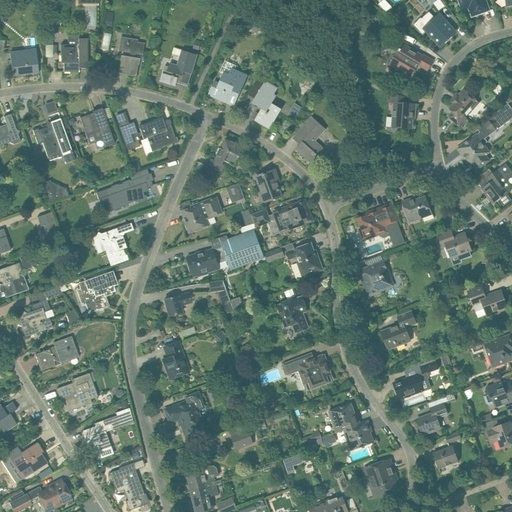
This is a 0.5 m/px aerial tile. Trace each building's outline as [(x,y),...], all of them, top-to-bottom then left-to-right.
[(385,0),(383,0),(378,5),(386,13),(392,8),(385,0)] [(485,0),(460,0),(461,2),(462,2),(464,7),(468,5),(472,16),(489,10),(485,0)] [(420,18),(413,25),(422,34),(425,31),(438,45),(443,41),(445,43),(452,37),(450,34),(455,30),(448,23),(442,16),(437,20),(434,17),(429,12),(422,18),(420,18)] [(244,14),(240,24),(256,31),(259,22),(244,14)] [(101,49),(108,50),(111,34),(104,32),(101,49)] [(87,68),(87,38),(79,39),(79,35),(67,35),(67,45),(60,45),(60,53),(60,63),(63,63),(63,71),(73,71),(73,68),(87,68)] [(139,59),(138,58),(139,55),(142,55),(144,43),(130,41),(131,39),(128,39),(128,44),(120,42),(119,51),(122,52),(121,56),(120,55),(119,61),(120,61),(118,73),(135,76),(137,65),(138,65),(139,59)] [(199,50),(201,42),(196,40),(193,48),(199,50)] [(423,55),(422,57),(402,45),(391,64),(405,72),(411,76),(418,65),(427,70),(433,60),(424,55),(423,55)] [(11,68),(17,67),(18,75),(38,73),(36,49),(9,52),(11,68)] [(163,69),(163,72),(160,81),(175,86),(177,79),(182,80),(184,72),(191,74),(194,65),(197,55),(182,50),(177,65),(169,63),(167,70),(163,69)] [(212,86),(208,95),(215,98),(227,104),(229,99),(233,91),(239,94),(243,85),(248,75),(234,69),(236,65),(225,60),(220,71),(224,73),(221,79),(220,82),(215,80),(212,86)] [(252,103),(262,109),(255,120),(269,129),(275,121),(281,109),(271,103),(276,96),(274,94),(278,88),(265,80),(259,76),(253,86),(260,90),(257,94),(252,103)] [(450,109),(453,112),(449,117),(463,129),(469,121),(465,117),(462,114),(475,100),(464,90),(459,96),(457,94),(451,100),(455,104),(450,109)] [(412,129),(413,113),(415,114),(416,104),(404,103),(405,96),(394,96),(393,117),(396,118),(395,128),(412,129)] [(295,103),(289,114),(297,119),(303,107),(295,103)] [(511,109),(508,104),(476,128),(480,132),(482,130),(484,129),(486,129),(496,130),(511,118),(511,109)] [(89,144),(102,139),(104,147),(114,143),(102,108),(92,111),(93,113),(80,118),(89,144)] [(0,145),(9,143),(13,144),(20,142),(14,124),(10,114),(3,117),(7,128),(1,130),(0,127),(0,145)] [(38,128),(32,130),(33,132),(38,144),(42,142),(48,160),(62,155),(72,152),(63,128),(63,127),(64,127),(65,129),(68,128),(65,117),(60,119),(50,122),(52,125),(38,130),(38,128)] [(119,127),(126,145),(140,140),(139,137),(142,136),(143,139),(146,137),(149,144),(150,144),(152,149),(160,147),(160,148),(172,144),(171,139),(175,138),(170,124),(165,126),(162,117),(153,120),(153,122),(139,127),(140,132),(138,134),(133,122),(119,127)] [(293,138),(300,145),(296,149),(315,166),(322,159),(327,153),(320,147),(318,148),(313,143),(326,129),(313,117),(293,138)] [(286,122),(281,130),(287,133),(292,126),(286,122)] [(467,149),(462,153),(465,157),(464,158),(470,166),(474,163),(478,169),(489,161),(485,155),(489,152),(484,145),(487,142),(485,139),(486,129),(484,129),(482,130),(480,132),(476,135),(464,144),(467,149)] [(224,142),(215,160),(211,159),(208,166),(216,170),(222,173),(226,165),(223,164),(225,160),(234,165),(239,157),(244,159),(249,151),(228,140),(224,142)] [(136,161),(129,163),(132,172),(139,169),(136,161)] [(483,190),(486,195),(488,194),(494,203),(502,197),(501,195),(504,192),(506,195),(511,192),(511,189),(511,187),(506,180),(511,177),(511,175),(511,171),(506,164),(499,169),(486,178),(489,183),(484,187),(485,189),(483,190)] [(275,170),(266,173),(255,177),(265,202),(282,196),(277,183),(280,182),(275,170)] [(150,175),(151,174),(150,173),(137,178),(101,191),(96,193),(97,197),(100,205),(103,214),(129,205),(128,203),(135,200),(135,202),(145,199),(143,193),(148,191),(145,183),(149,182),(152,181),(150,175)] [(244,199),(238,183),(227,187),(232,203),(244,199)] [(53,189),(45,192),(46,195),(49,203),(69,196),(66,188),(64,188),(57,191),(53,189)] [(425,196),(413,201),(412,198),(402,202),(409,222),(417,219),(416,217),(431,211),(425,196)] [(187,225),(190,224),(192,231),(208,225),(206,219),(221,213),(222,212),(219,203),(218,204),(216,198),(201,203),(192,207),(194,213),(184,217),(187,225)] [(274,214),(267,217),(268,221),(267,221),(271,231),(282,227),(282,230),(296,225),(305,221),(304,219),(309,217),(305,205),(300,207),(299,205),(290,208),(274,214)] [(375,213),(359,219),(362,228),(360,229),(362,235),(364,234),(365,236),(368,235),(369,238),(378,234),(379,234),(380,236),(384,238),(390,236),(389,233),(386,225),(390,223),(396,221),(390,205),(385,207),(375,211),(375,213)] [(249,210),(242,213),(244,218),(247,226),(254,223),(251,215),(249,210)] [(264,210),(251,215),(255,226),(267,221),(268,221),(267,217),(264,210)] [(55,222),(48,225),(52,236),(59,233),(55,222)] [(122,233),(124,234),(133,230),(131,223),(91,237),(97,254),(113,248),(113,250),(117,251),(126,248),(122,237),(121,236),(122,233)] [(400,228),(390,232),(396,247),(406,243),(400,228)] [(3,229),(0,229),(0,253),(0,254),(11,250),(6,237),(3,229)] [(254,231),(230,240),(221,242),(222,247),(227,261),(228,261),(231,270),(264,258),(254,231)] [(450,231),(438,235),(442,247),(445,245),(450,258),(459,255),(461,260),(472,256),(470,251),(471,250),(465,233),(461,235),(454,238),(452,238),(450,231)] [(294,249),(286,252),(287,254),(289,259),(297,256),(303,271),(306,278),(323,271),(321,264),(317,255),(316,256),(311,243),(302,247),(294,249)] [(187,257),(193,277),(219,269),(218,264),(227,261),(222,247),(213,250),(213,249),(187,257)] [(268,262),(285,255),(282,247),(265,253),(268,262)] [(365,288),(372,285),(377,283),(380,290),(392,285),(381,255),(375,257),(365,261),(368,267),(362,269),(366,280),(363,282),(365,288)] [(0,292),(3,292),(5,291),(11,294),(25,290),(20,275),(19,273),(21,270),(23,269),(32,266),(28,256),(20,259),(21,262),(19,263),(18,262),(7,267),(0,269),(0,292)] [(81,289),(76,291),(81,305),(85,303),(89,312),(98,309),(108,306),(104,296),(111,294),(110,292),(108,287),(113,285),(116,284),(112,272),(106,274),(102,275),(84,282),(79,284),(80,287),(81,289)] [(57,286),(43,291),(46,298),(62,293),(57,286)] [(472,290),(468,292),(472,305),(473,305),(481,302),(486,315),(487,317),(490,316),(500,313),(498,308),(506,305),(501,290),(497,292),(485,296),(481,287),(472,290)] [(455,290),(441,295),(444,302),(457,297),(455,290)] [(182,312),(180,306),(191,302),(188,293),(177,296),(164,300),(169,316),(182,312)] [(287,302),(277,305),(281,317),(285,327),(295,323),(298,331),(308,328),(302,312),(306,310),(304,304),(302,297),(297,299),(297,298),(287,302)] [(25,314),(22,315),(15,317),(17,325),(20,324),(22,331),(25,330),(27,336),(39,332),(43,334),(45,330),(52,328),(50,320),(46,319),(44,312),(50,309),(47,300),(31,305),(32,311),(25,314)] [(221,306),(218,307),(221,315),(234,311),(231,302),(221,306)] [(73,310),(66,313),(70,324),(78,319),(73,310)] [(397,317),(400,324),(381,331),(388,350),(410,341),(405,327),(416,323),(412,311),(397,317)] [(181,336),(195,332),(193,327),(179,331),(181,336)] [(55,347),(35,354),(41,371),(45,370),(50,368),(70,360),(69,356),(77,353),(71,336),(62,339),(53,343),(55,347)] [(511,343),(509,336),(500,340),(484,345),(492,366),(504,362),(511,359),(511,354),(509,346),(511,345),(511,343)] [(169,379),(179,376),(188,372),(177,342),(173,344),(163,347),(167,358),(162,360),(169,379)] [(305,372),(307,379),(303,381),(306,389),(317,384),(326,381),(329,376),(330,376),(325,361),(326,360),(324,357),(305,364),(302,358),(284,365),(287,374),(300,370),(301,374),(305,372)] [(434,357),(419,363),(420,367),(423,374),(427,373),(438,369),(435,361),(434,357)] [(61,404),(62,407),(63,407),(65,413),(92,403),(90,399),(97,397),(89,373),(72,379),(74,382),(56,389),(62,404),(61,404)] [(403,379),(393,383),(399,400),(404,398),(409,396),(423,391),(430,388),(427,378),(428,377),(427,373),(423,374),(417,376),(416,374),(407,378),(403,379)] [(486,388),(490,399),(491,399),(494,408),(511,401),(511,388),(510,383),(503,386),(501,382),(486,388)] [(166,409),(169,419),(179,416),(185,432),(196,428),(195,426),(197,422),(199,422),(196,413),(204,410),(198,392),(182,398),(183,403),(166,409)] [(432,414),(417,420),(422,434),(426,433),(431,431),(441,428),(437,418),(448,414),(444,404),(456,401),(453,393),(447,395),(441,398),(432,401),(428,402),(430,408),(432,414)] [(0,404),(0,428),(3,433),(8,430),(17,424),(10,414),(17,409),(12,402),(3,409),(0,405),(0,404)] [(242,402),(232,409),(240,421),(250,415),(242,402)] [(351,404),(341,407),(328,412),(336,432),(344,429),(359,424),(359,423),(357,417),(356,418),(351,404)] [(95,426),(82,431),(89,450),(96,448),(98,451),(111,446),(106,432),(114,429),(133,422),(129,408),(115,413),(116,415),(94,424),(95,426)] [(359,423),(359,424),(344,429),(351,450),(373,442),(368,428),(370,427),(367,421),(359,423)] [(498,440),(501,449),(511,445),(511,427),(510,422),(493,428),(493,429),(487,431),(488,433),(491,443),(498,440)] [(236,449),(253,443),(248,430),(231,436),(236,449)] [(314,440),(321,437),(319,432),(301,439),(302,444),(314,440)] [(461,438),(458,432),(445,437),(447,443),(461,438)] [(325,446),(337,442),(334,433),(322,438),(325,446)] [(21,453),(22,454),(11,461),(23,479),(39,468),(47,463),(41,453),(43,452),(37,443),(29,448),(21,453)] [(458,462),(453,446),(433,453),(438,469),(458,462)] [(135,450),(130,453),(133,458),(138,454),(135,450)] [(284,459),(287,468),(297,462),(295,456),(284,459)] [(397,489),(394,480),(397,479),(390,459),(365,468),(366,473),(370,483),(372,482),(377,496),(397,489)] [(133,463),(119,468),(119,469),(109,473),(116,492),(126,489),(130,499),(125,501),(128,511),(141,506),(140,505),(148,502),(145,493),(143,494),(137,477),(138,477),(133,463)] [(209,466),(203,468),(186,472),(191,491),(196,511),(199,511),(213,508),(210,496),(218,494),(216,485),(214,477),(219,475),(217,471),(217,470),(216,469),(215,468),(215,467),(214,467),(213,466),(212,466),(211,466),(210,466),(209,466)] [(10,503),(8,505),(11,511),(19,511),(32,505),(30,502),(39,497),(46,511),(47,511),(63,504),(71,499),(61,480),(52,484),(52,485),(53,487),(41,493),(40,491),(40,490),(40,489),(39,489),(39,488),(38,488),(37,488),(23,496),(22,492),(8,499),(10,503)] [(337,499),(336,497),(325,501),(328,511),(348,511),(343,497),(337,499)] [(328,511),(325,501),(318,504),(319,506),(309,509),(309,511),(328,511)] [(226,507),(223,502),(218,504),(221,511),(229,511),(234,510),(231,505),(226,507)]
